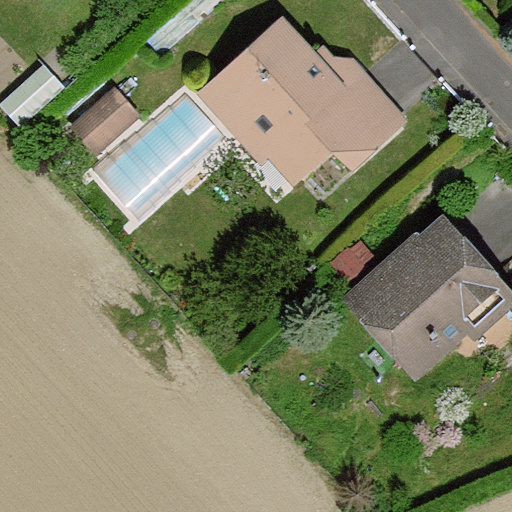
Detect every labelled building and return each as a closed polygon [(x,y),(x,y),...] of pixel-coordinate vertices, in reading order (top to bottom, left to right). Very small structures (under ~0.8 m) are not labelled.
[(233,121),(263,153),(270,147),(296,174),(336,138),(356,157),(400,116),(353,65),(337,79),(283,22),(217,81),(246,110),(233,121)] [(206,91),(233,121),(246,110),(217,81),(206,91)] [(99,117),(118,140),(139,120),(120,97),(99,117)] [(118,140),(99,117),(85,129),(105,151),(118,140)] [(417,362),(466,316),(502,284),(442,221),(357,297),(417,362)] [(482,332),(511,303),(511,293),(502,284),(466,316),(482,332)]
